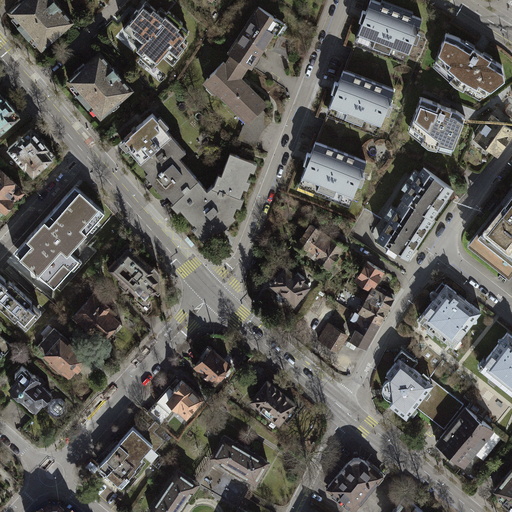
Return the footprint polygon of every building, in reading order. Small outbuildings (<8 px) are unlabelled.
[(73,21),(54,0),(18,0),(19,1),(8,10),(19,22),(16,24),(29,38),(31,36),(41,48),(73,21)] [(421,19),(372,0),(370,0),(366,11),(362,9),(358,19),(363,21),(356,38),(406,57),(413,40),(417,41),(420,32),(417,31),(421,19)] [(155,11),(144,1),(137,9),(135,7),(128,15),(131,17),(122,26),(130,33),(127,36),(137,45),(135,47),(142,53),(139,56),(150,66),(161,54),(171,63),(178,55),(176,54),(185,43),(181,39),(188,31),(181,25),(183,22),(167,8),(164,12),(159,7),(155,11)] [(284,23),(258,6),(230,51),(232,52),(249,63),(251,64),(273,31),(277,34),(284,23)] [(459,37),(446,31),(435,58),(452,74),(450,78),(465,88),(467,84),(486,94),(504,79),(503,65),(459,37)] [(294,40),(279,35),(274,48),(289,55),(294,40)] [(132,89),(99,52),(86,64),(83,62),(77,68),(79,70),(68,79),(78,91),(76,93),(88,107),(90,105),(101,117),(112,107),(113,109),(119,104),(118,102),(132,89)] [(261,108),(266,103),(239,76),(249,63),(232,52),(225,63),(223,62),(205,81),(209,86),(211,84),(248,120),(261,108)] [(394,90),(343,70),(338,82),(335,81),(331,90),(335,92),(328,109),(378,129),(385,111),(389,112),(393,103),(389,102),(394,90)] [(0,131),(19,114),(0,93),(0,131)] [(458,110),(421,97),(411,125),(423,134),(422,139),(430,144),(438,146),(439,142),(454,147),(465,116),(458,110)] [(242,127),(238,140),(253,146),(259,132),(270,119),(261,108),(248,120),(242,127)] [(153,112),(124,137),(131,145),(128,147),(140,162),(172,135),(153,112)] [(511,130),(511,129),(493,115),(486,124),(483,121),(476,130),(480,132),(476,138),(496,152),(511,130)] [(55,155),(31,128),(8,147),(32,175),(55,155)] [(155,177),(174,199),(198,178),(178,156),(185,150),(172,135),(140,162),(148,170),(145,173),(151,180),(155,177)] [(366,161),(315,141),(311,153),(307,151),(303,161),(307,163),(301,180),(351,199),(358,182),(362,183),(365,174),(362,172),(366,161)] [(241,196),(253,160),(230,151),(222,173),(218,172),(213,185),(241,196)] [(402,196),(404,197),(430,216),(451,187),(423,167),(402,196)] [(0,168),(0,191),(12,202),(24,190),(0,168)] [(236,216),(233,213),(241,196),(213,185),(207,189),(198,178),(174,199),(194,222),(191,225),(201,238),(207,231),(210,235),(214,231),(216,233),(236,216)] [(104,212),(75,185),(50,213),(56,218),(50,224),(45,219),(27,239),(31,243),(20,256),(54,287),(72,268),(68,264),(76,256),(70,251),(90,228),(86,225),(92,218),(96,221),(104,212)] [(0,191),(0,215),(12,202),(0,191)] [(511,192),(505,201),(508,203),(503,210),(500,207),(474,240),(510,268),(511,265),(511,192)] [(404,197),(378,235),(388,243),(386,247),(395,253),(398,248),(407,255),(432,217),(430,216),(404,197)] [(343,246),(312,223),(296,244),(327,267),(343,246)] [(151,267),(128,246),(108,267),(119,278),(119,282),(126,290),(128,286),(134,293),(134,304),(146,316),(152,309),(150,295),(155,290),(158,293),(161,290),(160,270),(154,264),(151,267)] [(384,271),(367,260),(355,279),(372,289),(375,283),(384,271)] [(295,274),(285,266),(271,284),(295,303),(309,285),(302,279),(304,276),(297,271),(295,274)] [(6,279),(0,273),(0,305),(15,319),(18,316),(21,319),(19,321),(26,327),(41,310),(33,304),(32,305),(30,304),(33,301),(10,281),(7,284),(4,281),(6,279)] [(476,316),(480,311),(446,284),(445,285),(442,282),(431,296),(434,298),(424,312),(426,320),(424,322),(448,341),(450,340),(458,339),(472,321),(477,321),(476,316)] [(368,296),(389,308),(397,297),(375,283),(372,289),(368,296)] [(114,311),(93,292),(75,313),(95,332),(95,335),(100,339),(104,339),(107,336),(107,331),(110,329),(120,338),(128,329),(111,314),(114,311)] [(380,323),(389,308),(368,296),(359,311),(380,323)] [(367,347),(380,323),(359,311),(351,325),(357,328),(351,339),(367,347)] [(346,333),(328,322),(318,339),(336,350),(346,333)] [(85,356),(54,328),(38,346),(69,374),(85,356)] [(511,336),(507,332),(503,338),(498,338),(499,343),(485,360),(486,368),(484,371),(509,390),(511,388),(511,387),(511,336)] [(0,355),(1,354),(3,356),(12,346),(0,335),(0,355)] [(203,355),(195,365),(215,383),(231,365),(207,344),(200,352),(203,355)] [(445,387),(440,388),(413,367),(418,360),(401,349),(394,358),(396,360),(386,373),(385,379),(382,385),(383,391),(389,397),(389,402),(407,416),(416,405),(444,427),(464,403),(445,387)] [(39,380),(22,365),(14,373),(18,378),(9,387),(35,410),(45,400),(49,404),(49,411),(54,415),(61,415),(66,411),(65,403),(61,399),(53,400),(50,396),(52,393),(38,381),(39,380)] [(176,391),(169,399),(182,410),(187,415),(202,397),(181,379),(175,387),(173,388),(176,391)] [(295,402),(267,380),(251,399),(279,422),(295,402)] [(156,400),(158,402),(148,413),(155,420),(160,424),(167,414),(173,419),(182,410),(169,399),(176,391),(173,388),(175,387),(171,383),(156,400)] [(483,459),(502,436),(466,406),(435,443),(451,457),(453,454),(464,463),(474,451),(483,459)] [(133,426),(99,464),(107,472),(106,473),(122,486),(130,477),(128,476),(136,467),(135,466),(143,458),(141,457),(150,446),(155,451),(164,440),(154,431),(160,424),(155,420),(143,434),(133,426)] [(268,460),(225,435),(212,455),(221,460),(219,463),(229,469),(229,471),(233,473),(236,473),(246,479),(247,476),(255,481),(268,460)] [(380,473),(361,459),(356,457),(351,458),(347,460),(325,487),(352,507),(380,473)] [(511,466),(494,489),(504,497),(502,499),(511,507),(511,466)] [(178,469),(149,510),(152,511),(176,511),(197,482),(178,469)] [(423,511),(404,496),(391,511),(423,511)]
